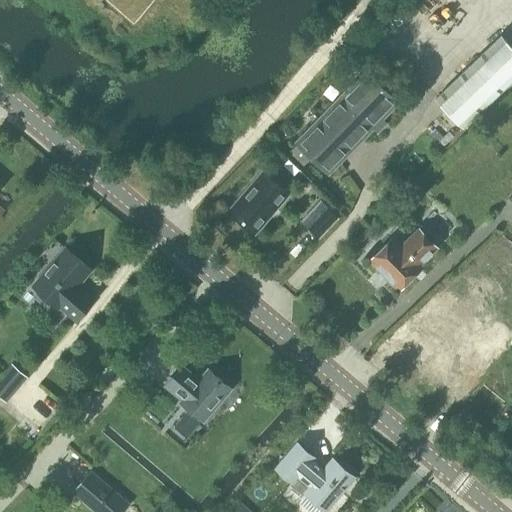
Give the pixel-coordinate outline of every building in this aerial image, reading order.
[(511,78),(511,44),(499,32),(433,96),(462,126),(511,78)] [(329,173),(399,102),(368,71),(297,141),(329,173)] [(290,193),(264,171),(230,210),(255,232),(290,193)] [(339,217),(327,206),(308,227),(319,238),(339,217)] [(401,249),(392,240),(371,260),(400,289),(414,275),(411,272),(423,260),(427,262),(433,256),(432,252),(436,248),(419,231),(401,249)] [(92,269),(66,247),(33,285),(59,307),(60,305),(77,320),(95,299),(78,285),(92,269)] [(438,305),(404,346),(428,366),(462,326),(438,305)] [(28,376),(11,362),(0,374),(0,396),(6,402),(28,376)] [(202,418),(228,387),(206,368),(197,378),(181,364),(164,384),(180,398),(179,399),(202,418)] [(511,382),(475,424),(509,456),(511,452),(511,382)] [(31,424),(24,433),(28,437),(36,428),(31,424)] [(297,444),(276,469),(293,483),(298,477),(310,487),(305,493),(326,511),(354,478),(333,460),(324,470),(312,461),(314,458),(297,444)] [(103,511),(115,511),(126,500),(90,470),(75,488),(103,511)]
